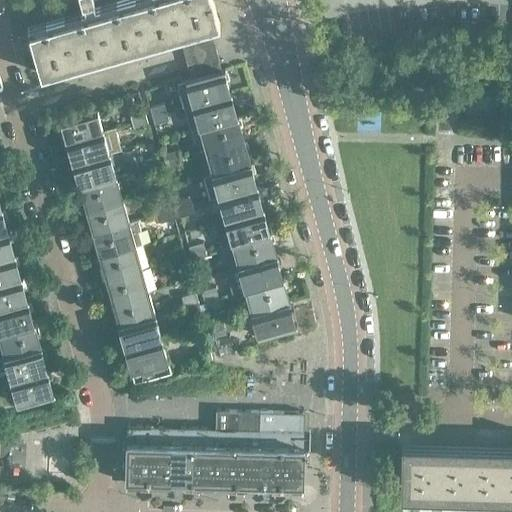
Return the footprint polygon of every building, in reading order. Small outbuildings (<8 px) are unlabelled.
[(86,9),(28,25),(29,30),(42,73),(60,68),(61,70),(70,68),(69,66),(96,58),(96,60),(113,56),(112,53),(131,48),(132,50),(148,46),(147,43),(166,38),(167,40),(176,38),(175,36),(179,34),(210,26),(220,23),(213,0),(117,0),(95,6),(93,0),(92,0),(84,2),(86,9)] [(210,26),(179,34),(182,45),(213,37),(212,36),(209,27),(210,26)] [(213,37),(182,45),(186,57),(216,48),(216,47),(215,47),(212,38),(213,37)] [(216,48),(186,57),(189,68),(211,61),(219,59),(219,58),(218,58),(215,49),(216,48)] [(189,80),(178,83),(185,108),(196,105),(195,103),(230,93),(226,79),(227,79),(227,78),(230,78),(229,77),(228,77),(226,70),(225,70),(225,69),(215,72),(214,72),(211,61),(189,68),(189,70),(192,77),(187,79),(187,80),(189,79),(189,80)] [(196,105),(185,108),(191,129),(202,126),(236,116),(232,102),(236,101),(236,100),(231,102),(229,94),(232,93),(232,92),(230,93),(195,103),(196,105)] [(151,108),(150,108),(152,115),(166,111),(165,104),(151,108)] [(97,105),(60,116),(60,117),(64,116),(66,123),(60,125),(61,125),(63,125),(64,125),(64,124),(68,138),(68,139),(67,139),(66,139),(67,139),(103,129),(97,107),(98,106),(97,105)] [(144,110),(130,114),(132,121),(146,117),(145,110),(144,110)] [(166,111),(152,115),(155,125),(156,125),(169,121),(166,111)] [(236,116),(202,126),(202,127),(208,148),(208,150),(217,147),(243,139),(239,125),(240,125),(243,124),(243,123),(239,124),(237,117),(239,117),(238,115),(238,116),(237,116),(236,116)] [(146,117),(132,121),(135,131),(148,127),(149,127),(146,117)] [(103,129),(67,139),(67,140),(69,140),(71,147),(67,148),(67,149),(71,148),(75,162),(73,162),(73,163),(109,152),(122,149),(115,126),(103,129)] [(217,147),(208,150),(215,173),(249,162),(245,148),(246,148),(247,148),(249,147),(249,146),(245,147),(243,140),(245,140),(245,138),(244,139),(243,139),(217,147)] [(164,153),(163,153),(166,162),(180,158),(179,157),(177,149),(164,153)] [(109,152),(73,163),(75,163),(77,170),(73,171),(74,172),(76,171),(77,171),(78,171),(81,185),(80,185),(79,185),(80,186),(116,176),(116,175),(110,153),(109,152)] [(157,155),(143,159),(145,167),(146,168),(160,164),(157,155)] [(180,158),(166,162),(168,170),(169,169),(182,166),(180,158)] [(215,173),(204,176),(210,199),(221,196),(256,185),(252,171),(253,171),(256,170),(256,169),(252,171),(250,163),(252,163),(251,162),(250,162),(249,162),(215,173)] [(160,164),(146,168),(148,175),(161,172),(162,171),(160,164)] [(116,176),(80,186),(82,186),(84,193),(80,194),(80,195),(82,194),(83,194),(84,194),(88,208),(87,208),(86,208),(86,209),(122,199),(116,176)] [(256,185),(221,196),(227,218),(262,208),(258,194),(259,194),(260,194),(262,193),(258,194),(256,186),(258,186),(258,185),(257,185),(256,185)] [(176,199),(173,200),(176,209),(180,208),(193,204),(190,196),(177,199),(176,199)] [(122,199),(86,209),(86,210),(88,209),(90,216),(86,217),(87,218),(89,217),(90,217),(94,231),(93,231),(92,231),(93,232),(129,222),(122,199)] [(170,201),(156,205),(158,212),(159,214),(176,209),(173,200),(171,201),(170,201)] [(180,208),(176,209),(178,217),(181,216),(182,216),(195,212),(193,204),(180,208)] [(262,208),(227,218),(233,241),(233,242),(269,231),(265,217),(266,217),(269,216),(268,216),(265,217),(263,210),(265,209),(264,208),(263,208),(262,208)] [(176,209),(159,214),(161,221),(174,218),(175,218),(178,217),(176,209)] [(129,222),(93,232),(93,233),(95,232),(97,239),(93,240),(93,241),(95,240),(96,240),(97,240),(101,254),(100,254),(99,254),(99,255),(135,245),(136,246),(142,244),(139,231),(141,230),(138,219),(129,222)] [(0,231),(0,258),(16,254),(16,253),(15,253),(14,254),(10,240),(11,239),(14,239),(14,238),(10,239),(8,232),(10,231),(9,230),(8,230),(7,230),(0,231)] [(269,231),(233,242),(240,264),(266,257),(275,255),(271,241),(272,240),(273,240),(275,239),(271,240),(269,233),(271,232),(271,231),(270,231),(269,231)] [(190,245),(189,246),(191,253),(205,250),(205,249),(203,242),(190,245)] [(135,245),(99,255),(99,256),(101,255),(103,262),(99,263),(100,264),(102,264),(103,263),(107,277),(106,277),(105,278),(106,278),(142,268),(142,267),(136,246),(135,245)] [(182,248),(169,251),(171,259),(172,259),(185,255),(183,248),(182,248)] [(205,250),(191,253),(194,263),(195,262),(208,259),(205,250)] [(0,280),(20,275),(16,263),(17,262),(18,262),(20,262),(20,261),(15,262),(13,255),(16,254),(0,258),(0,280)] [(240,264),(229,267),(235,290),(246,287),(282,278),(278,264),(282,263),(282,262),(278,263),(276,256),(278,255),(277,254),(275,255),(266,257),(240,264)] [(185,255),(172,259),(174,268),(187,264),(185,255)] [(142,268),(106,278),(106,279),(108,278),(110,285),(106,287),(108,287),(109,286),(110,286),(114,300),(113,300),(112,301),(148,290),(148,289),(142,268)] [(20,275),(0,280),(0,306),(27,299),(23,286),(24,286),(24,285),(27,285),(27,284),(21,285),(19,278),(23,277),(22,276),(21,276),(20,277),(20,275)] [(282,278),(246,287),(246,288),(252,311),(261,308),(288,301),(284,287),(285,287),(286,286),(288,286),(288,285),(284,286),(282,279),(284,278),(284,277),(283,277),(282,278)] [(203,290),(202,290),(205,299),(218,295),(215,287),(203,290)] [(148,290),(112,301),(112,302),(114,301),(116,309),(112,310),(113,310),(115,310),(116,310),(116,309),(120,323),(148,315),(155,313),(148,290)] [(195,292),(181,296),(183,305),(198,301),(195,292)] [(218,295),(205,299),(207,308),(208,308),(221,304),(218,296),(218,295)] [(27,299),(0,306),(0,331),(33,322),(29,309),(30,309),(31,308),(33,308),(33,307),(28,308),(26,301),(29,300),(29,299),(28,299),(27,300),(27,299)] [(261,308),(252,311),(253,312),(259,334),(258,334),(258,336),(297,325),(297,323),(296,323),(296,324),(295,324),(291,310),(292,310),(292,309),(295,309),(295,308),(291,309),(289,302),(291,301),(290,300),(289,301),(288,301),(261,308)] [(198,301),(183,305),(184,306),(186,313),(200,310),(200,309),(198,301)] [(119,324),(118,324),(119,325),(121,324),(123,332),(119,333),(121,333),(122,333),(123,332),(127,346),(161,337),(155,314),(155,313),(148,315),(120,323),(120,324),(119,324)] [(33,322),(0,331),(0,336),(5,355),(40,345),(36,332),(37,332),(40,331),(40,330),(34,332),(32,324),(36,323),(35,322),(34,323),(33,323),(33,322)] [(216,338),(215,338),(218,347),(219,347),(231,343),(232,343),(229,334),(216,338)] [(125,347),(125,348),(127,348),(129,355),(125,356),(126,357),(128,356),(129,356),(129,355),(133,369),(133,370),(132,370),(131,370),(132,371),(134,371),(136,378),(160,371),(158,364),(168,361),(169,361),(169,360),(168,360),(162,339),(161,337),(127,346),(126,347),(125,347)] [(40,345),(5,355),(6,356),(12,378),(46,368),(42,355),(43,355),(44,355),(46,354),(46,353),(41,355),(39,348),(42,347),(42,345),(41,345),(41,346),(40,346),(40,345)] [(46,368),(12,378),(13,381),(18,402),(17,402),(18,403),(55,393),(55,392),(54,392),(53,392),(49,378),(50,378),(53,377),(53,376),(49,377),(47,370),(49,370),(48,368),(48,369),(47,369),(46,369),(46,368)] [(236,490),(238,410),(237,410),(229,410),(229,409),(216,409),(216,427),(215,483),(229,484),(228,489),(228,490),(236,490)] [(259,466),(260,420),(260,410),(259,410),(259,411),(251,411),(251,410),(238,410),(236,490),(245,491),(245,489),(244,489),(244,484),(258,484),(259,466)] [(273,411),(260,410),(260,420),(273,420),(272,432),(277,432),(277,444),(282,445),(281,492),(289,492),(289,491),(288,490),(288,485),(302,486),(302,487),(303,487),(304,460),(303,460),(304,447),(309,447),(310,447),(311,430),(309,430),(309,431),(304,431),(305,412),(303,412),(283,412),(283,411),(281,411),(281,412),(273,411)] [(273,420),(260,420),(259,466),(258,484),(272,485),(272,490),(272,491),(281,492),(282,445),(277,444),(277,432),(272,432),(273,420)] [(149,488),(151,425),(137,425),(129,425),(127,425),(127,445),(127,455),(126,482),(127,482),(127,481),(140,481),(140,486),(140,488),(149,488)] [(171,482),(172,426),(163,426),(151,425),(149,488),(157,488),(157,487),(156,487),(156,482),(171,482)] [(192,489),(194,427),(181,426),(181,427),(172,426),(171,482),(185,482),(184,488),(184,489),(192,489)] [(215,483),(216,427),(215,427),(215,428),(207,427),(194,427),(192,489),(201,489),(201,488),(200,488),(200,483),(215,483)] [(402,443),(401,494),(511,496),(511,446),(404,443),(402,443)]
